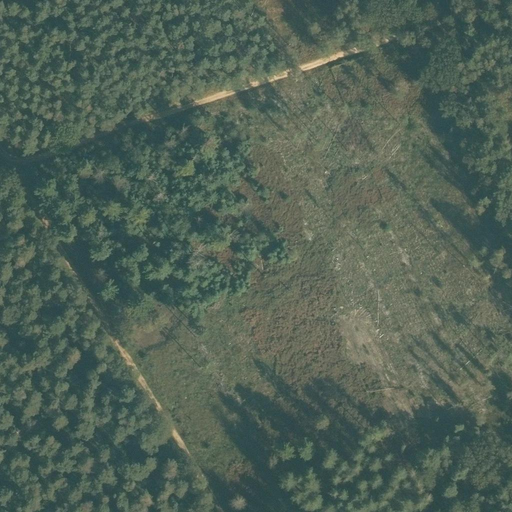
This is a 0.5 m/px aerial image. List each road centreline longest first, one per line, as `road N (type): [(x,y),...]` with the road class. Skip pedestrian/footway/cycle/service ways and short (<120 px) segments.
road 1 (track): [(8,166),(409,34)]
road 2 (track): [(8,166),(215,511)]
